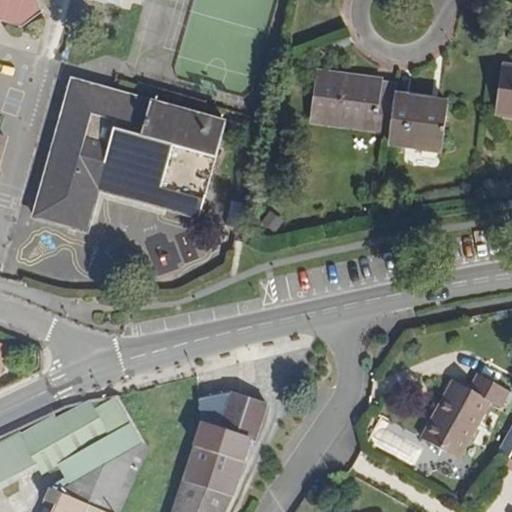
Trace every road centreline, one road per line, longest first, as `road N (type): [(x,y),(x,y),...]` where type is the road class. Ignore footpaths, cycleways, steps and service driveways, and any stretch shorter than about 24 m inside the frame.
road 1 (unknown): [(0,278),(71,0)]
road 2 (primary): [(94,370),(346,307)]
road 3 (residential): [(346,307),(356,386),(275,511)]
road 4 (primary): [(346,307),(511,276)]
